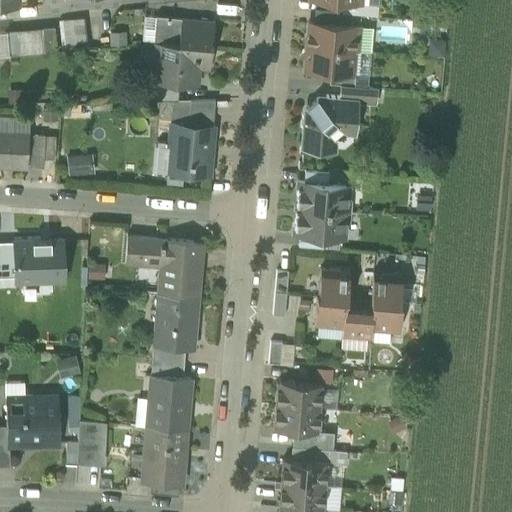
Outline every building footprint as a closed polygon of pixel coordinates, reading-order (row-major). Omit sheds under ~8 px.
[(361,2),(342,0),(341,12),(377,15),(378,3),(361,2)] [(313,22),(337,24),(338,12),(314,10),(313,22)] [(63,18),(66,44),(88,43),(85,16),(63,18)] [(158,43),(160,18),(143,17),(141,42),(158,43)] [(158,43),(179,43),(181,18),(160,18),(158,43)] [(213,21),(181,18),(179,43),(211,45),(213,21)] [(308,22),(306,45),(353,49),(353,50),(357,50),(359,26),(337,24),(313,22),(308,22)] [(359,26),(357,50),(370,51),(372,27),(359,26)] [(42,30),(44,53),(56,52),(54,29),(42,30)] [(42,30),(16,32),(19,55),(44,53),(42,30)] [(107,33),(109,47),(126,45),(125,31),(107,33)] [(5,33),(7,56),(19,55),(16,32),(5,33)] [(445,39),(428,38),(427,56),(443,57),(445,39)] [(209,69),(211,45),(179,43),(158,43),(157,55),(153,81),(178,84),(194,86),(196,68),(209,69)] [(351,73),(353,50),(353,49),(306,45),(303,69),(330,71),(351,73)] [(367,87),(370,51),(357,50),(353,50),(351,73),(354,74),(353,85),(367,87)] [(153,81),(157,55),(144,54),(140,80),(152,81),(152,80),(153,81)] [(329,83),(340,84),(353,85),(354,74),(351,73),(330,71),(329,83)] [(173,100),(176,100),(178,84),(153,81),(152,80),(152,81),(150,100),(173,100)] [(367,87),(353,85),(340,84),(339,96),(339,100),(356,102),(356,103),(374,105),(376,87),(367,87)] [(303,147),(332,149),(333,137),(332,136),(341,129),(342,129),(354,130),(356,103),(356,102),(339,100),(339,96),(325,95),(325,99),(316,98),(307,106),(306,115),(302,115),(301,128),(305,129),(303,147)] [(173,100),(172,122),(188,124),(190,100),(173,100)] [(188,124),(213,126),(215,100),(190,100),(188,124)] [(0,116),(0,132),(28,134),(28,118),(0,116)] [(183,174),(208,176),(210,161),(208,161),(209,148),(211,148),(213,126),(188,124),(172,122),(170,147),(172,147),(170,173),(183,174)] [(7,166),(27,167),(27,165),(29,134),(28,134),(0,132),(0,162),(7,163),(7,166)] [(27,165),(42,166),(42,159),(43,135),(29,134),(27,165)] [(43,135),(42,159),(55,160),(57,136),(43,135)] [(165,173),(170,173),(172,147),(170,147),(153,146),(151,171),(165,173)] [(92,154),(66,156),(68,178),(94,175),(92,154)] [(303,182),(327,184),(328,172),(304,170),(303,182)] [(181,188),(183,174),(170,173),(165,173),(164,186),(181,188)] [(298,200),(297,207),(348,212),(349,200),(345,196),(344,196),(345,185),(327,184),(303,182),(297,181),(296,196),(300,196),(299,200),(298,200)] [(347,222),(348,212),(297,207),(297,214),(298,214),(298,218),(294,218),(293,233),(299,233),(323,235),(341,237),(342,226),(347,222)] [(298,245),(322,247),(323,235),(299,233),(298,245)] [(159,266),(156,292),(196,295),(198,268),(189,267),(192,241),(126,235),(123,263),(136,264),(136,258),(159,260),(159,266)] [(62,240),(14,241),(15,277),(15,281),(63,280),(62,240)] [(0,277),(15,277),(14,241),(0,241),(0,277)] [(201,242),(192,241),(189,267),(198,268),(201,242)] [(104,263),(89,262),(88,278),(104,279),(104,263)] [(319,267),(317,295),(317,296),(346,298),(348,270),(319,267)] [(274,292),(286,293),(288,271),(276,270),(274,292)] [(372,272),(370,300),(399,303),(399,302),(400,284),(401,274),(372,272)] [(400,284),(399,302),(400,302),(415,303),(416,285),(400,284)] [(192,348),(196,295),(156,292),(152,345),(184,347),(192,348)] [(272,314),(284,315),(286,293),(274,292),(272,314)] [(317,324),(341,326),(342,327),(343,306),(344,306),(345,299),(346,299),(346,298),(317,296),(317,295),(316,295),(313,324),(317,324)] [(400,302),(399,302),(399,303),(370,300),(370,301),(371,301),(371,308),(370,329),(389,330),(398,331),(400,302)] [(369,337),(370,329),(371,308),(344,306),(343,306),(342,327),(341,326),(340,335),(341,335),(366,337),(369,337)] [(340,338),(340,335),(341,326),(317,324),(316,336),(340,338)] [(370,329),(369,337),(369,341),(388,342),(389,330),(370,329)] [(366,337),(341,335),(340,348),(365,350),(366,337)] [(268,362),(280,363),(282,342),(270,341),(268,362)] [(282,342),(280,363),(292,365),(294,343),(282,342)] [(152,345),(151,359),(183,362),(184,347),(152,345)] [(75,355),(55,360),(59,377),(79,373),(75,355)] [(181,377),(183,362),(151,359),(149,374),(153,374),(181,377)] [(314,368),(313,383),(331,384),(332,369),(314,368)] [(147,397),(145,425),(149,426),(153,374),(149,374),(147,397)] [(153,374),(149,426),(186,429),(191,377),(181,377),(153,374)] [(276,380),(274,404),(319,408),(320,387),(321,384),(313,383),(276,380)] [(6,381),(6,398),(8,398),(8,402),(33,401),(33,397),(25,397),(24,381),(6,381)] [(320,387),(319,408),(335,409),(337,388),(320,387)] [(78,419),(78,395),(67,396),(67,420),(78,419)] [(8,439),(8,444),(59,443),(57,396),(33,397),(33,401),(8,402),(8,398),(6,398),(8,439)] [(145,425),(147,397),(137,396),(134,424),(145,425)] [(317,431),(319,408),(274,404),(273,428),(293,430),(317,432),(317,431)] [(400,415),(386,422),(392,434),(405,428),(400,415)] [(79,420),(77,441),(75,463),(100,465),(103,422),(79,420)] [(182,481),(186,429),(149,426),(145,425),(140,478),(151,479),(179,481),(182,481)] [(314,449),(331,450),(333,432),(317,431),(317,432),(293,430),(292,447),(314,449)] [(347,433),(333,432),(331,450),(345,451),(347,433)] [(8,439),(0,439),(0,466),(8,466),(8,444),(8,439)] [(65,462),(75,463),(77,441),(66,441),(65,462)] [(345,451),(331,450),(314,449),(313,461),(326,462),(331,462),(331,463),(341,464),(345,464),(345,451)] [(282,458),(280,482),(324,486),(326,462),(313,461),(282,458)] [(326,462),(324,486),(339,487),(341,464),(331,463),(331,462),(326,462)] [(150,492),(177,495),(179,481),(151,479),(150,492)] [(280,482),(278,505),(322,509),(324,486),(280,482)] [(324,486),(322,509),(337,510),(339,487),(324,486)]
